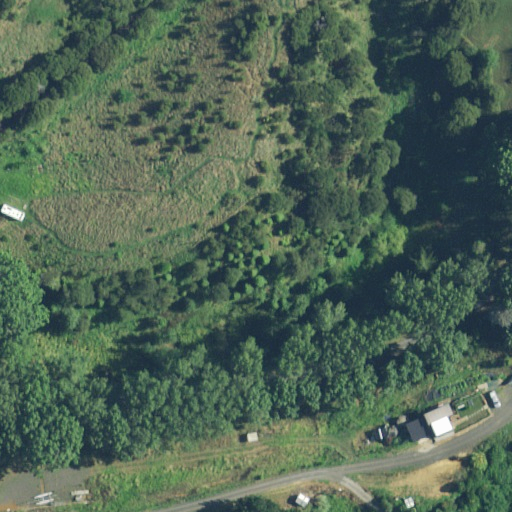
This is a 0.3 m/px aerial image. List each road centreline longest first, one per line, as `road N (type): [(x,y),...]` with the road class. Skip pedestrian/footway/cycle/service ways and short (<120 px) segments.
road 1 (residential): [(0,436),(263,395),(359,367),(460,306),(511,244)]
road 2 (residential): [(329,472),(461,436),(511,394)]
road 3 (residential): [(0,126),(148,0)]
road 4 (residential): [(163,511),(329,472)]
